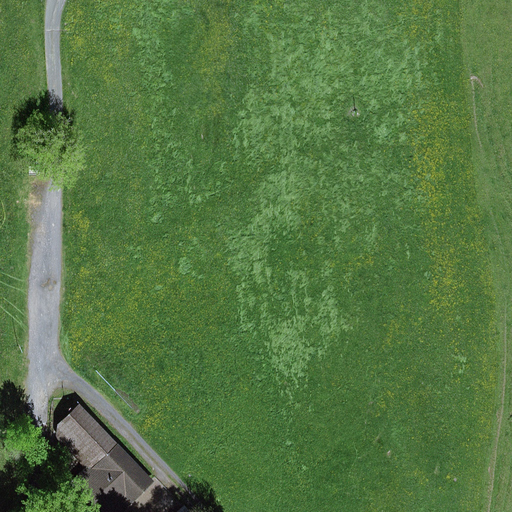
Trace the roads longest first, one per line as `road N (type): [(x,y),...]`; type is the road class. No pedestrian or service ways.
road 1 (track): [(43,350),(56,145),(54,0)]
road 2 (track): [(200,511),(43,350)]
road 3 (track): [(30,511),(41,479),(43,350)]
